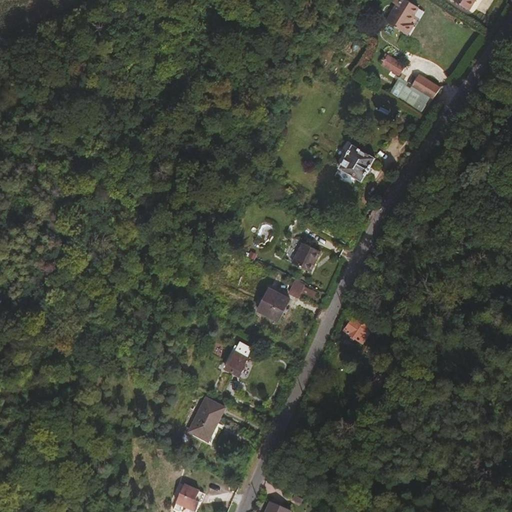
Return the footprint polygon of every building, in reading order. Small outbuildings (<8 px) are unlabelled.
[(407,22),(416,7),(404,0),(396,0),(394,4),(397,7),(388,23),(405,34),(411,25),(407,22)] [(454,0),(468,9),(473,0),(454,0)] [(403,65),(385,54),(380,61),(383,63),(382,65),(398,74),(403,65)] [(440,88),(419,75),(412,85),(434,98),(440,88)] [(368,174),(371,168),(370,167),(375,158),(352,145),(339,168),(362,181),(367,173),(368,174)] [(320,252),(302,243),(292,263),(309,272),(320,252)] [(298,296),(304,285),(294,280),(289,292),(298,296)] [(268,316),(279,294),(269,289),(258,310),(268,316)] [(279,321),(290,299),(279,294),(268,316),(279,321)] [(364,343),(373,329),(351,314),(347,322),(349,323),(344,330),(364,343)] [(249,353),(236,347),(234,351),(247,358),(249,353)] [(242,365),(247,358),(234,351),(225,368),(239,375),(244,366),(242,365)] [(188,403),(191,396),(183,392),(179,398),(188,403)] [(205,441),(222,408),(204,398),(186,431),(205,441)] [(195,511),(203,494),(183,485),(172,510),(177,511),(178,511),(182,506),(195,511)] [(289,511),(290,511),(270,502),(265,511),(289,511)]
